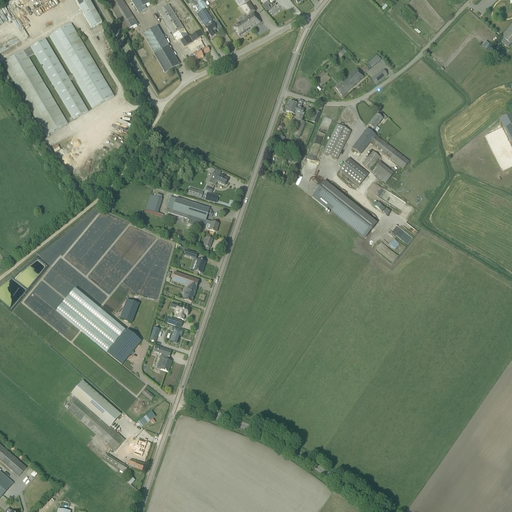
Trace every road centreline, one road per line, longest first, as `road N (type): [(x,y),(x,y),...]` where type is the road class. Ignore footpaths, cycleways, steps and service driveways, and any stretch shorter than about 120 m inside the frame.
road 1 (tertiary): [(175,402),(282,92)]
road 2 (unclassified): [(313,15),(188,81),(158,106),(94,0)]
road 3 (track): [(158,106),(112,186),(0,276)]
road 4 (tertiary): [(380,511),(283,443),(175,402)]
road 5 (residential): [(282,92),(326,103),(364,97),(472,0)]
